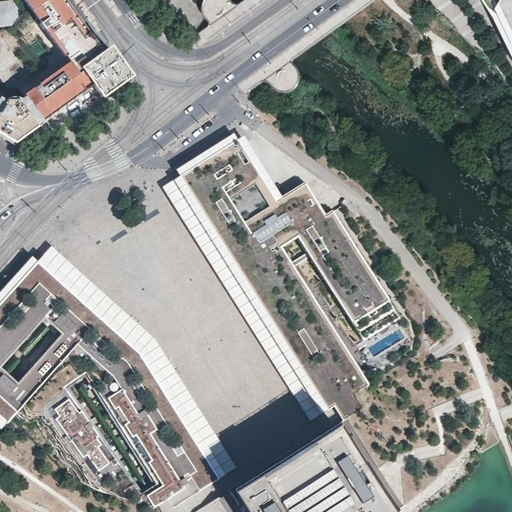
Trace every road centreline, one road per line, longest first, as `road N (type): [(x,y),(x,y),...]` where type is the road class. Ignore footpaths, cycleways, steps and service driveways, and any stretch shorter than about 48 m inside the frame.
road 1 (tertiary): [(284,0),(213,50),(190,54),(154,40),(120,0)]
road 2 (secondary): [(62,182),(138,153),(230,80)]
road 3 (secondary): [(340,0),(230,80)]
